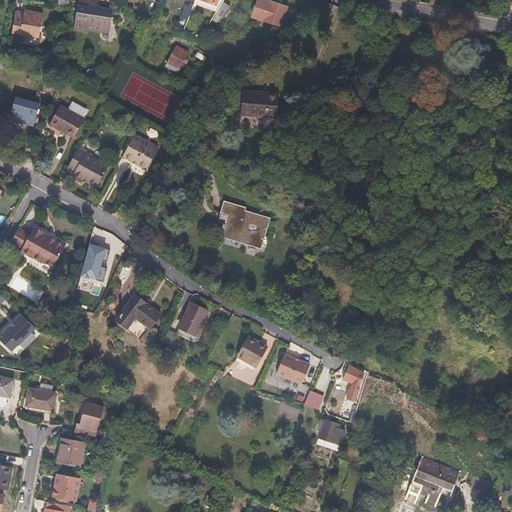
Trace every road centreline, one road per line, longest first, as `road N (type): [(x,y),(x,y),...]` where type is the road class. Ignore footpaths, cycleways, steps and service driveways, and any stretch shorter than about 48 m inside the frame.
road 1 (residential): [(0,165),(332,366)]
road 2 (unclassified): [(511,24),(375,0)]
